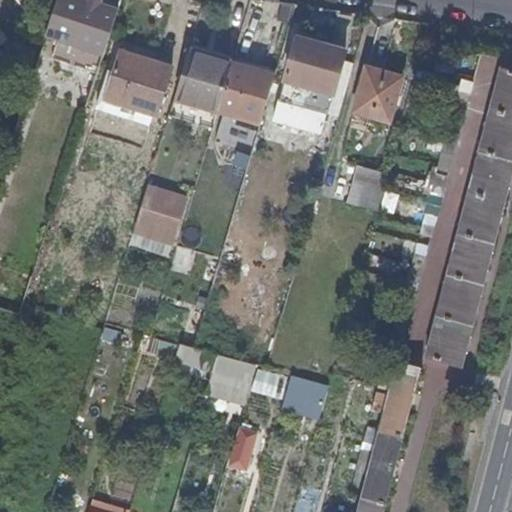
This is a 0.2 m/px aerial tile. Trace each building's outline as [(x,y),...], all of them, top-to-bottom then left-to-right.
[(117,7),(95,0),(57,0),(45,37),(59,42),(53,58),(95,72),(117,7)] [(333,98),(348,48),(297,33),(282,82),(333,98)] [(219,114),(235,60),(192,47),(175,101),(219,114)] [(107,97),(157,114),(172,66),(122,49),(107,97)] [(267,103),(273,83),(277,72),(235,60),(219,114),(260,126),(267,103)] [(364,63),(350,115),(391,126),(406,75),(364,63)] [(462,365),(511,175),(511,68),(503,67),(428,355),(462,365)] [(273,83),(267,103),(277,106),(283,85),(273,83)] [(350,202),(381,209),(390,171),(359,164),(350,202)] [(390,171),(381,209),(383,210),(392,171),(390,171)] [(511,185),(511,175),(462,365),(465,365),(511,185)] [(149,187),(133,241),(171,253),(188,199),(149,187)] [(209,350),(178,342),(173,360),(204,369),(209,350)] [(256,367),(257,364),(217,352),(205,393),(245,405),(249,391),(256,367)] [(362,447),(356,468),(369,472),(358,511),(381,511),(420,367),(399,361),(393,385),(381,381),(375,403),(387,406),(375,451),(362,447)] [(283,400),(290,376),(256,367),(249,391),(283,400)] [(420,367),(381,511),(384,511),(423,368),(420,367)] [(319,420),(329,385),(290,374),(290,376),(283,400),(281,409),(319,420)] [(257,429),(238,425),(229,465),(247,469),(257,429)] [(216,511),(229,511),(235,485),(221,482),(215,511),(216,511)] [(94,501),(90,511),(104,511),(106,505),(94,501)]
